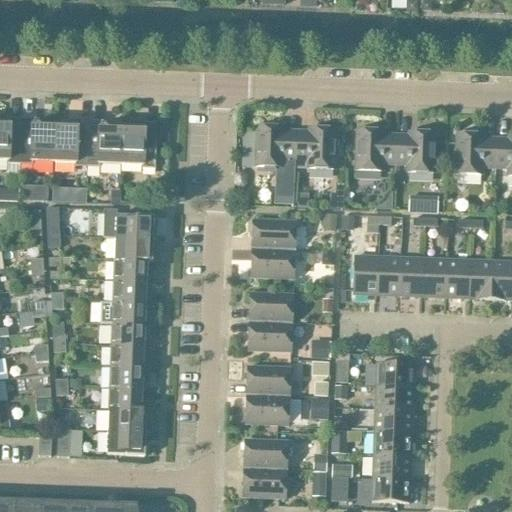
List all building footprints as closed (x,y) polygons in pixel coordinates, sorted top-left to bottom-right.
[(411,3),(407,8),(407,14),(416,14),(416,3),(411,3)] [(492,4),(492,15),(503,15),(503,9),(498,4),(492,4)] [(20,166),(21,120),(7,119),(7,120),(8,120),(8,124),(0,123),(0,162),(7,163),(7,166),(20,166)] [(53,164),(55,126),(34,125),(34,121),(35,121),(35,120),(21,120),(20,166),(32,167),(32,163),(53,164)] [(86,169),(88,122),(74,122),(74,123),(75,123),(75,126),(55,126),(53,164),(74,165),(74,168),(86,169)] [(120,166),(122,128),(102,127),(102,124),(103,123),(88,122),(86,169),(99,169),(99,166),(120,166)] [(122,128),(120,166),(141,167),(141,171),(155,171),(156,126),(157,126),(157,124),(141,124),(141,125),(142,125),(142,129),(122,128)] [(256,128),(254,168),(276,169),(275,207),(293,207),(295,163),(296,133),(284,132),(284,129),(256,128)] [(160,130),(160,144),(168,145),(168,130),(160,130)] [(296,133),(295,163),(307,163),(306,170),(334,171),(336,131),(308,130),(308,133),(296,133)] [(394,166),(396,136),(384,136),(384,133),(356,132),(354,172),(382,173),(382,166),(394,166)] [(396,136),(394,166),(406,167),(406,174),(434,175),(436,135),(408,134),(408,137),(396,136)] [(494,170),(495,140),(483,140),(484,137),(456,136),(454,176),(482,177),(482,170),(494,170)] [(495,140),(494,170),(506,171),(506,178),(511,177),(511,137),(508,138),(507,141),(495,140)] [(335,186),(335,197),(342,198),(343,187),(335,186)] [(23,189),(22,203),(31,204),(32,190),(23,189)] [(154,203),(155,193),(155,191),(143,190),(142,202),(154,203)] [(7,191),(6,203),(17,203),(18,192),(7,191)] [(117,218),(117,212),(104,211),(102,239),(114,240),(153,241),(154,219),(135,218),(117,218)] [(28,226),(40,225),(40,213),(27,214),(28,226)] [(335,228),(335,217),(324,217),(324,228),(335,228)] [(341,218),(341,232),(352,233),(352,218),(341,218)] [(366,227),(366,235),(377,235),(378,227),(378,219),(367,219),(366,227)] [(378,219),(378,227),(390,227),(391,219),(378,219)] [(424,229),(424,221),(412,220),(412,228),(424,229)] [(424,221),(424,229),(436,229),(436,221),(424,221)] [(251,251),(294,252),(295,224),(253,222),(251,251)] [(470,230),(470,222),(458,222),(458,230),(470,230)] [(470,222),(470,230),(482,231),(482,223),(470,222)] [(41,237),(41,234),(40,225),(28,226),(29,238),(41,237)] [(47,238),(59,238),(58,225),(46,226),(47,238)] [(60,250),(59,238),(47,238),(47,250),(60,250)] [(152,262),(153,241),(114,240),(114,262),(152,263),(152,262)] [(293,281),(294,252),(251,251),(250,279),(293,281)] [(321,257),(321,262),(326,267),(330,267),(331,257),(321,257)] [(61,268),(60,259),(48,260),(48,269),(61,268)] [(375,297),(376,260),(353,259),(352,296),(375,297)] [(398,298),(399,260),(376,260),(375,297),(398,298)] [(421,299),(422,261),(399,260),(398,298),(421,299)] [(30,270),(43,269),(42,261),(30,261),(30,270)] [(444,300),(445,262),(422,261),(421,299),(444,300)] [(152,264),(152,263),(114,262),(113,283),(146,284),(147,264),(152,264)] [(467,301),(468,263),(445,262),(444,300),(467,301)] [(490,301),(491,264),(468,263),(467,301),(490,301)] [(511,302),(511,264),(491,264),(490,301),(511,302)] [(31,278),(43,277),(43,269),(30,270),(31,278)] [(145,305),(146,284),(113,283),(112,305),(150,306),(150,305),(145,305)] [(50,304),(63,303),(62,295),(50,295),(50,304)] [(249,324),(291,326),(292,297),(250,295),(249,324)] [(329,314),(330,302),(320,302),(319,314),(329,314)] [(33,313),(45,312),(45,303),(32,304),(33,313)] [(63,311),(63,303),(50,304),(51,312),(63,311)] [(99,326),(111,326),(149,328),(150,306),(112,305),(100,304),(99,326)] [(45,312),(33,313),(33,320),(45,320),(45,312)] [(290,354),(291,326),(249,324),(248,353),(290,354)] [(149,349),(149,328),(111,326),(110,348),(149,349)] [(45,335),(32,336),(33,343),(46,343),(45,335)] [(53,347),(65,346),(65,338),(52,339),(53,347)] [(311,343),(311,359),(326,360),(327,344),(311,343)] [(65,354),(65,346),(53,347),(53,355),(65,354)] [(35,356),(47,355),(47,347),(34,348),(35,356)] [(148,371),(149,349),(110,348),(109,370),(148,371)] [(47,355),(35,356),(35,364),(48,364),(47,355)] [(347,385),(348,364),(336,364),(335,384),(347,385)] [(311,365),(311,375),(315,379),(327,379),(328,366),(311,365)] [(375,389),(413,390),(414,367),(376,365),(375,389)] [(246,397),(288,399),(289,370),(247,369),(246,397)] [(148,372),(148,371),(109,370),(109,391),(142,392),(143,372),(148,372)] [(67,381),(55,382),(55,390),(67,389),(67,381)] [(68,381),(68,389),(76,390),(76,381),(68,381)] [(314,390),(313,398),(326,399),(327,386),(319,385),(314,390)] [(347,400),(347,389),(335,388),(335,399),(347,400)] [(67,389),(55,390),(56,398),(68,398),(67,389)] [(412,413),(413,390),(375,389),(374,412),(412,413)] [(38,400),(50,399),(50,390),(37,391),(38,400)] [(141,413),(142,392),(109,391),(108,413),(147,414),(147,413),(141,413)] [(287,428),(288,399),(246,397),(245,426),(287,428)] [(48,400),(36,401),(37,412),(49,411),(48,400)] [(327,421),(328,407),(328,401),(311,401),(310,420),(327,421)] [(0,431),(8,431),(5,404),(0,404),(0,431)] [(411,436),(412,413),(374,412),(373,435),(411,436)] [(146,415),(147,414),(108,413),(107,434),(145,436),(146,415)] [(346,433),(346,421),(334,420),(334,432),(346,433)] [(69,437),(70,433),(70,426),(57,426),(57,436),(69,437)] [(144,459),(145,436),(107,434),(106,457),(126,457),(125,458),(144,459)] [(333,434),(332,447),(347,447),(347,434),(333,434)] [(50,459),(51,436),(39,435),(38,457),(37,457),(37,458),(50,459)] [(410,459),(411,436),(373,435),(373,457),(410,459)] [(68,458),(69,437),(57,436),(56,459),(69,459),(69,458),(68,458)] [(243,471),(286,472),(287,444),(244,442),(243,471)] [(311,475),(324,476),(325,458),(311,457),(311,475)] [(409,482),(410,459),(373,457),(372,480),(409,482)] [(332,467),(331,479),(339,479),(351,479),(352,468),(340,467),(332,467)] [(285,501),(286,472),(243,471),(242,499),(285,501)] [(324,478),(312,478),(312,488),(324,488),(324,478)] [(408,505),(409,482),(372,480),(371,504),(408,505)] [(136,511),(136,509),(0,503),(0,511),(136,511)]
